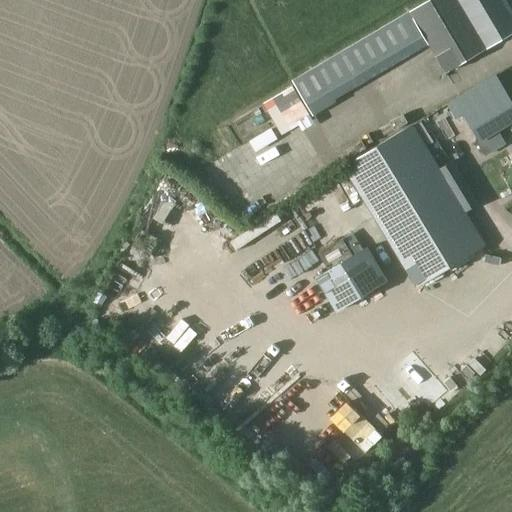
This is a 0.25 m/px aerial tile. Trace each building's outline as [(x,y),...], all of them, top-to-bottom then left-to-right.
[(487,48),(458,0),(429,0),(407,14),(426,47),(442,74),(487,48)] [(511,19),(500,0),(458,0),(487,48),(511,33),(511,19)] [(407,14),(316,66),(334,100),(426,47),(407,14)] [(312,116),(335,103),(314,69),(292,82),(312,116)] [(511,105),(495,76),(454,100),(480,143),(511,124),(511,105)] [(439,168),(413,125),(343,167),(417,288),(486,246),(466,212),(439,168)] [(453,160),(439,168),(466,212),(480,204),(453,160)] [(293,189),(262,203),(280,245),(297,237),(301,245),(332,232),(316,197),(300,205),(293,189)] [(123,254),(132,269),(152,256),(143,241),(123,254)] [(367,246),(315,278),(335,311),(387,279),(367,246)] [(155,262),(146,272),(174,297),(184,287),(155,262)] [(154,331),(140,344),(146,350),(160,337),(154,331)] [(166,336),(151,351),(160,360),(175,346),(166,336)] [(301,483),(325,501),(340,480),(315,462),(301,483)]
